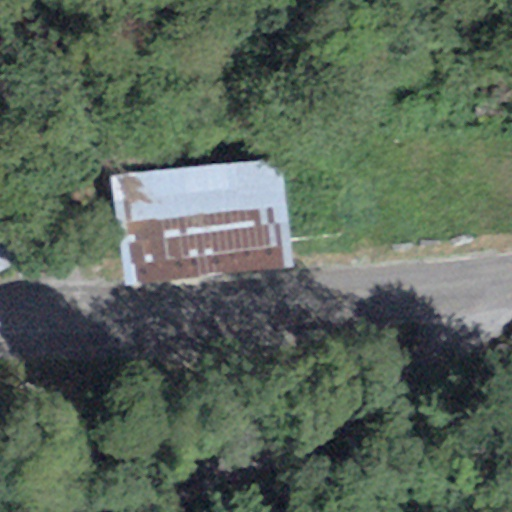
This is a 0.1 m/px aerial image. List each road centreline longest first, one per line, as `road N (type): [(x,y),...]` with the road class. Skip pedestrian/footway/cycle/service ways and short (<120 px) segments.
road 1 (tertiary): [(0,325),(399,288),(511,267)]
road 2 (track): [(77,511),(193,483),(300,442),(413,380),(474,331),(490,271)]
